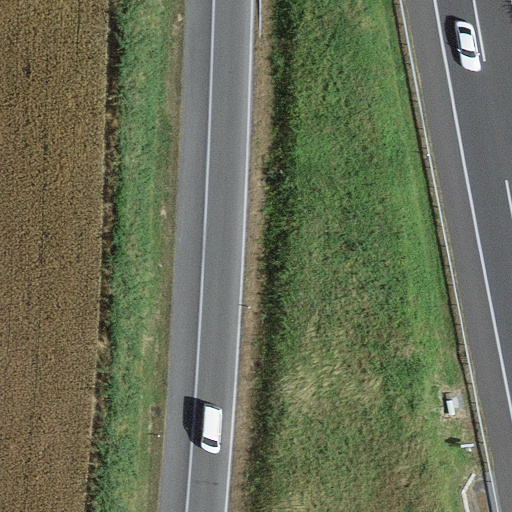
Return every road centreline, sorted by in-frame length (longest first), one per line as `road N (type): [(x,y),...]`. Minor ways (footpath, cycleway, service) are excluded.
road 1 (motorway): [(232,0),(206,511)]
road 2 (motorway): [(473,0),(511,212)]
